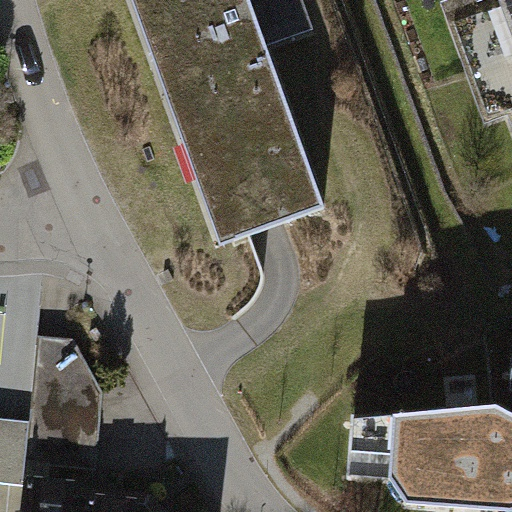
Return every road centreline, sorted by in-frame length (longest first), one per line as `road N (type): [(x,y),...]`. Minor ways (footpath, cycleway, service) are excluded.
road 1 (residential): [(249,511),(85,215)]
road 2 (residential): [(85,215),(16,0)]
